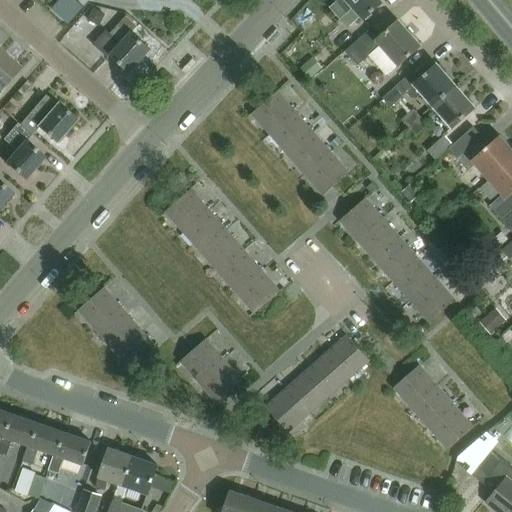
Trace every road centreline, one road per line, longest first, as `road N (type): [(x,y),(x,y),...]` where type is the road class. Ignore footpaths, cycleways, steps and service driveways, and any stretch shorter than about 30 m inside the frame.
road 1 (tertiary): [(0,309),(151,138)]
road 2 (residential): [(214,449),(0,374)]
road 3 (residential): [(151,138),(0,3)]
road 4 (tertiary): [(151,138),(282,0)]
road 5 (residential): [(387,511),(214,449)]
road 6 (residential): [(508,92),(419,0)]
